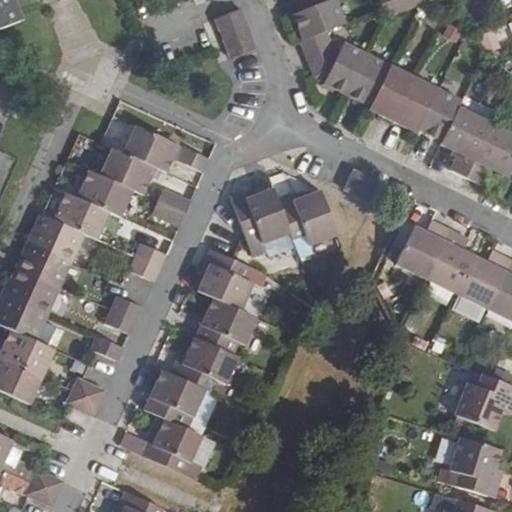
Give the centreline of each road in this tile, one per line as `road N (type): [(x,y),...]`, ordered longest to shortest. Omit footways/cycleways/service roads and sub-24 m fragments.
road 1 (residential): [(66,511),(222,164),(300,130)]
road 2 (residential): [(300,130),(511,234)]
road 3 (residential): [(250,0),(300,130)]
